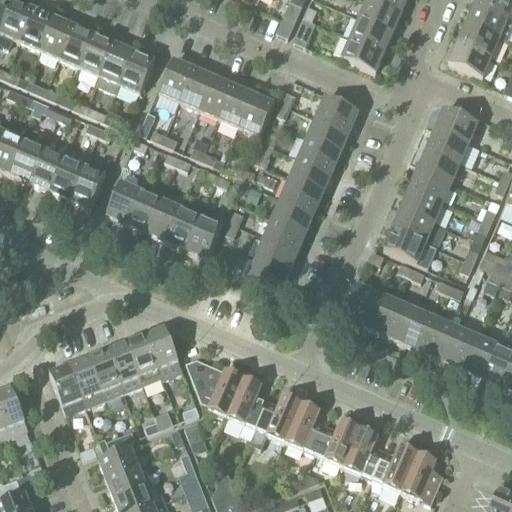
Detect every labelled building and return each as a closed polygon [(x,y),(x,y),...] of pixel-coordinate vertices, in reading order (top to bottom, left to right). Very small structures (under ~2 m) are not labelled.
[(257,11),(261,0),(244,0),(242,5),(257,11)] [(294,0),(290,8),(301,13),(306,2),(300,0),(294,0)] [(370,0),(368,5),(401,19),(409,0),(370,0)] [(511,2),(505,0),(479,0),(475,11),(508,25),(511,14),(511,2)] [(368,5),(359,25),(392,39),(401,19),(368,5)] [(13,46),(21,49),(35,16),(14,7),(11,13),(1,8),(0,9),(0,51),(8,56),(13,46)] [(301,13),(290,8),(282,26),(276,40),(288,45),(301,13)] [(508,25),(475,11),(466,30),(499,44),(499,45),(507,48),(511,36),(511,27),(507,26),(508,25)] [(303,24),(312,28),(317,16),(308,13),(303,24)] [(35,16),(21,49),(41,58),(55,25),(35,16)] [(315,30),(312,28),(303,24),(293,48),(305,53),(315,30)] [(41,58),(60,66),(74,33),(55,25),(41,58)] [(359,25),(351,45),(384,59),(392,39),(359,25)] [(466,30),(458,50),(491,64),(499,45),(499,44),(466,30)] [(74,33),(60,66),(80,75),(95,42),(74,33)] [(100,83),(114,50),(95,42),(80,75),(98,83),(100,83)] [(375,80),(384,59),(351,45),(342,66),(375,80)] [(114,50),(100,83),(98,83),(95,91),(116,101),(119,92),(120,92),(135,59),(114,50)] [(449,71),(482,85),(491,64),(458,50),(449,71)] [(135,59),(120,92),(140,101),(155,68),(135,59)] [(159,100),(180,109),(194,76),(173,67),(159,100)] [(214,84),(194,76),(180,109),(200,117),(214,84)] [(8,78),(4,86),(16,91),(19,83),(8,78)] [(511,78),(503,99),(511,103),(511,78)] [(234,93),(214,84),(200,117),(219,126),(234,93)] [(24,95),(44,104),(47,95),(36,90),(27,87),(24,95)] [(219,126),(239,135),(254,102),(234,93),(219,126)] [(47,95),(44,104),(55,108),(59,100),(47,95)] [(19,109),(22,101),(10,96),(7,104),(19,109)] [(286,99),(282,110),(290,114),(295,102),(286,99)] [(34,105),(22,101),(19,109),(30,114),(34,105)] [(274,111),(254,102),(239,135),(260,144),(274,111)] [(325,104),(316,125),(349,139),(358,119),(325,104)] [(76,107),(72,116),(84,121),(87,112),(76,107)] [(290,114),(282,110),(276,122),(284,126),(290,114)] [(58,126),(61,118),(50,112),(46,121),(58,126)] [(84,121),(104,129),(107,121),(87,112),(84,121)] [(444,115),(435,136),(468,150),(477,130),(444,115)] [(109,117),(107,121),(104,129),(126,139),(132,127),(109,117)] [(73,122),(61,118),(58,126),(69,131),(73,122)] [(146,144),(155,122),(148,119),(138,141),(146,144)] [(316,125),(307,145),(340,159),(349,139),(316,125)] [(98,143),(102,135),(89,130),(86,138),(98,143)] [(112,140),(102,135),(98,143),(109,148),(112,140)] [(435,136),(427,156),(459,170),(468,150),(435,136)] [(150,146),(162,151),(165,143),(154,138),(150,146)] [(272,153),(277,142),(269,138),(264,150),(272,153)] [(0,151),(0,176),(10,181),(25,148),(5,139),(0,151)] [(165,143),(162,151),(173,156),(177,148),(165,143)] [(307,145),(299,165),(332,179),(340,159),(307,145)] [(136,146),(133,154),(144,159),(148,151),(136,146)] [(30,189),(50,198),(64,165),(69,155),(49,147),(45,156),(30,189)] [(10,181),(30,189),(45,156),(25,148),(10,181)] [(272,153),(264,150),(259,161),(267,165),(272,153)] [(201,168),(205,160),(193,155),(190,163),(201,168)] [(427,156),(418,176),(451,190),(459,170),(427,156)] [(164,168),(176,173),(180,165),(168,160),(164,168)] [(216,165),(205,160),(201,168),(213,173),(216,165)] [(50,198),(70,207),(85,174),(64,165),(50,198)] [(191,170),(180,165),(176,173),(187,178),(191,170)] [(323,199),(332,179),(299,165),(290,185),(323,199)] [(242,185),(241,187),(249,191),(254,179),(246,176),(246,177),(234,172),(231,181),(242,185)] [(105,182),(85,174),(70,207),(91,216),(105,182)] [(451,190),(418,176),(410,195),(442,209),(451,190)] [(511,179),(505,176),(500,187),(508,191),(511,181),(511,179)] [(204,185),(216,190),(220,182),(207,177),(204,185)] [(276,187),(258,179),(255,186),(273,193),(276,187)] [(230,187),(220,182),(216,190),(227,195),(230,187)] [(314,219),(323,199),(290,185),(281,205),(314,219)] [(244,202),(249,191),(241,187),(236,199),(244,202)] [(503,202),(508,191),(500,187),(495,199),(503,202)] [(128,232),(142,198),(120,189),(106,222),(128,232)] [(248,206),(256,209),(261,198),(252,195),(248,206)] [(410,195),(401,215),(433,229),(442,209),(410,195)] [(162,207),(142,198),(128,232),(148,240),(162,207)] [(281,205),(273,225),(306,239),(314,219),(281,205)] [(167,249),(182,216),(162,207),(148,240),(167,249)] [(424,249),(433,229),(401,215),(393,235),(424,249)] [(487,215),(482,227),(490,230),(495,219),(487,215)] [(202,224),(182,216),(167,249),(187,257),(202,224)] [(235,217),(230,230),(238,233),(243,221),(235,217)] [(202,224),(187,257),(207,266),(222,233),(202,224)] [(297,259),(306,239),(273,225),(264,245),(297,259)] [(485,242),(490,230),(482,227),(477,239),(485,242)] [(225,241),(233,244),(238,233),(230,230),(225,241)] [(415,270),(424,249),(393,235),(383,256),(415,270)] [(264,245),(256,264),(289,279),(297,259),(264,245)] [(473,270),(478,259),(470,255),(465,267),(473,270)] [(372,258),(368,266),(380,271),(384,263),(372,258)] [(220,274),(225,262),(217,259),(212,270),(220,274)] [(280,300),(289,279),(256,264),(247,285),(280,300)] [(468,282),(473,270),(465,267),(460,278),(468,282)] [(507,275),(495,269),(492,277),(500,281),(504,282),(507,275)] [(398,279),(409,284),(413,275),(401,271),(398,279)] [(413,275),(409,284),(421,289),(424,281),(413,275)] [(504,282),(500,281),(492,277),(488,285),(500,290),(504,282)] [(511,295),(511,294),(511,285),(504,282),(500,290),(511,295)] [(452,293),(441,288),(437,296),(449,301),(452,293)] [(343,325),(364,334),(378,300),(357,292),(343,325)] [(449,301),(460,306),(464,298),(452,293),(449,301)] [(511,297),(501,293),(497,301),(508,305),(511,297)] [(364,334),(384,342),(398,309),(378,300),(364,334)] [(446,311),(456,315),(459,308),(450,304),(446,311)] [(384,342),(403,351),(418,318),(398,309),(384,342)] [(403,351),(423,359),(438,326),(418,318),(403,351)] [(423,359),(443,368),(457,335),(438,326),(423,359)] [(165,335),(145,343),(158,376),(162,385),(162,387),(182,379),(165,335)] [(443,368),(463,376),(477,343),(457,335),(443,368)] [(158,376),(145,343),(126,351),(139,383),(143,393),(162,385),(158,376)] [(497,352),(477,343),(463,376),(485,386),(499,353),(497,352)] [(499,353),(485,386),(504,394),(511,375),(511,347),(501,343),(497,352),(499,353)] [(139,383),(126,351),(107,358),(120,391),(124,400),(143,393),(139,383)] [(107,358),(89,365),(102,398),(105,408),(124,400),(120,391),(107,358)] [(89,365),(68,373),(85,416),(105,408),(102,398),(89,365)] [(208,416),(226,424),(243,385),(225,377),(224,378),(197,366),(186,370),(201,410),(209,413),(208,416)] [(66,423),(85,416),(68,373),(49,381),(62,413),(66,423)] [(262,393),(243,385),(226,424),(244,431),(240,442),(251,447),(255,436),(268,408),(258,403),(262,393)] [(12,395),(0,399),(0,422),(9,445),(28,437),(24,428),(25,428),(12,395)] [(268,408),(255,436),(251,447),(249,451),(261,456),(267,441),(285,449),(301,410),(283,402),(278,412),(268,408)] [(320,418),(301,410),(285,449),(314,461),(326,433),(316,429),(320,418)] [(186,426),(199,421),(196,413),(183,418),(186,426)] [(0,448),(9,445),(0,422),(0,448)] [(160,437),(173,431),(170,423),(157,428),(160,437)] [(337,438),(326,433),(314,461),(343,474),(360,435),(341,427),(337,438)] [(147,442),(160,437),(157,428),(144,433),(147,442)] [(184,434),(187,443),(190,449),(195,448),(204,444),(198,428),(184,434)] [(343,474),(372,487),(384,458),(374,454),(378,443),(360,435),(343,474)] [(185,451),(179,436),(171,439),(177,454),(185,451)] [(123,451),(135,447),(132,438),(119,443),(123,451)] [(109,457),(123,451),(119,443),(106,448),(109,457)] [(395,463),(384,458),(372,487),(402,500),(419,461),(399,452),(395,463)] [(96,462),(93,453),(80,458),(84,467),(96,462)] [(106,487),(139,474),(131,455),(99,468),(106,487)] [(188,460),(181,463),(187,478),(194,475),(188,460)] [(419,461),(402,500),(430,511),(443,484),(432,479),(437,469),(419,461)] [(147,494),(139,474),(106,487),(114,507),(147,494)] [(201,494),(194,475),(187,478),(178,482),(185,500),(201,494)] [(47,485),(44,476),(31,481),(34,490),(47,485)] [(317,483),(306,479),(298,497),(320,488),(317,483)] [(18,486),(5,491),(9,500),(21,495),(18,486)] [(222,511),(229,496),(230,494),(219,488),(212,504),(215,511),(222,511)] [(147,494),(114,507),(116,511),(155,511),(164,508),(157,490),(147,494)] [(0,503),(9,500),(5,491),(0,493),(0,503)] [(208,511),(201,494),(185,500),(189,511),(208,511)] [(323,501),(320,494),(305,500),(307,508),(323,501)] [(492,511),(511,511),(511,500),(500,495),(492,511)] [(244,511),(240,502),(229,496),(222,511),(244,511)] [(0,509),(0,511),(30,511),(25,500),(0,509)] [(275,505),(263,500),(258,511),(275,505)] [(296,503),(281,509),(281,511),(296,511),(299,511),(296,503)]
